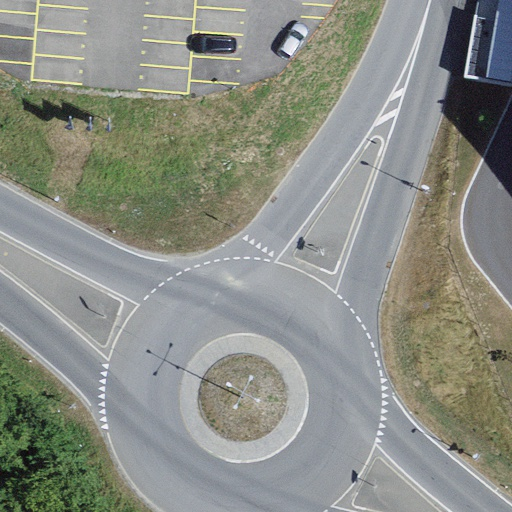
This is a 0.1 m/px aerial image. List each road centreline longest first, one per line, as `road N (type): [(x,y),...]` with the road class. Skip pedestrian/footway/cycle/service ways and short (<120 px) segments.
road 1 (residential): [(280,308),(387,114),(427,0)]
road 2 (secondary): [(157,348),(142,404),(147,433),(181,480),(207,494),(265,498),(292,488),(332,446)]
road 3 (secondary): [(157,348),(0,246)]
road 4 (secondary): [(332,446),(343,392),(337,366),(323,341),(280,308)]
road 5 (secondary): [(280,308),(225,302),(175,326),(157,348)]
road 6 (secondary): [(435,511),(332,446)]
